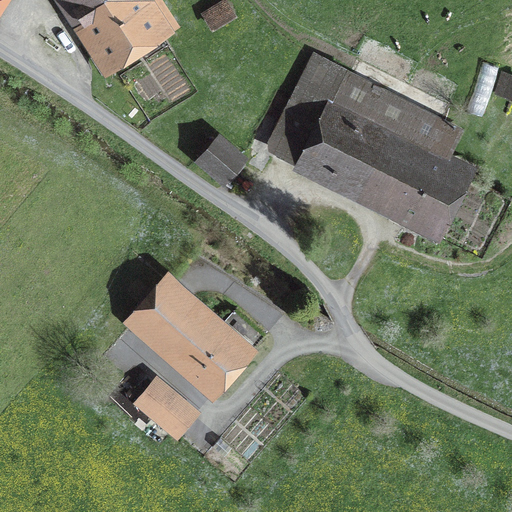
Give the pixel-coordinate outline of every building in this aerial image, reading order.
[(71,0),(111,61),(159,30),(140,1),(142,0),(71,0)] [(233,11),(226,0),(221,0),(203,11),(212,25),(233,11)] [(487,111),(500,62),(485,58),(472,107),(487,111)] [(426,155),(442,122),(312,59),(271,143),(437,225),(463,173),(426,155)] [(511,67),(503,65),(496,87),(511,92),(511,67)] [(218,143),(206,159),(225,174),(237,158),(218,143)] [(146,346),(161,329),(224,385),(255,350),(173,278),(127,330),(146,346)] [(175,430),(191,411),(157,382),(141,401),(175,430)] [(168,433),(152,419),(143,430),(159,444),(168,433)]
